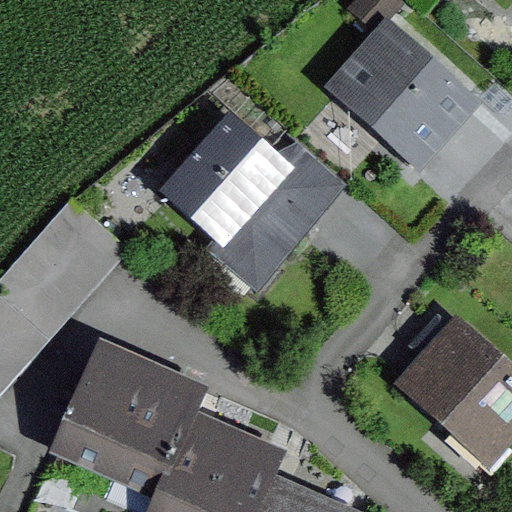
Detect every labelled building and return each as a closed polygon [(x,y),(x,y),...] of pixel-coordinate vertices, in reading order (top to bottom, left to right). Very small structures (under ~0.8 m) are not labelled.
[(387,25),(324,91),(416,177),(478,111),(387,25)] [(221,120),(147,204),(250,295),(339,195),(291,153),(276,169),(221,120)] [(138,279),(161,257),(106,199),(83,222),(138,279)] [(115,301),(138,279),(83,222),(59,244),(115,301)] [(91,324),(115,301),(59,244),(36,266),(91,324)] [(68,346),(91,324),(36,266),(12,288),(68,346)] [(0,321),(45,368),(68,346),(12,288),(0,300),(0,321)] [(0,368),(21,390),(45,368),(0,321),(0,368)] [(511,354),(480,327),(420,395),(511,473),(511,354)] [(151,374),(104,356),(57,477),(104,495),(151,374)] [(0,410),(21,390),(0,368),(0,410)] [(199,392),(151,374),(104,495),(149,511),(152,511),(189,419),(199,392)] [(207,511),(236,436),(189,419),(152,511),(207,511)] [(282,454),(236,436),(207,511),(260,511),(268,492),(282,454)] [(314,511),(315,510),(268,492),(260,511),(314,511)]
